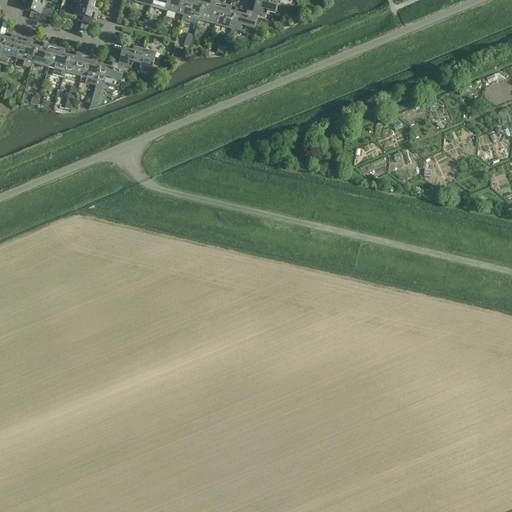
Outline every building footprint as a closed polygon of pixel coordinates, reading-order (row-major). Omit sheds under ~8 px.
[(22,0),(28,2),(25,12),(30,13),(29,19),(41,22),(42,17),(51,19),(52,12),(43,10),(44,3),(39,2),(39,0),(22,0)] [(95,4),(81,0),(78,0),(74,15),(95,21),(98,11),(93,9),(95,4)] [(152,0),(150,7),(166,12),(169,0),(152,0)] [(167,12),(165,18),(181,22),(182,17),(187,0),(169,0),(166,12),(167,12)] [(187,0),(182,17),(183,17),(182,22),(197,26),(199,21),(203,5),(197,3),(198,0),(187,0)] [(258,15),(265,17),(266,12),(275,15),(278,0),(266,0),(266,1),(264,0),(255,0),(252,13),(252,14),(258,15)] [(199,21),(215,26),(221,4),(210,1),(209,7),(203,5),(199,21)] [(215,26),(231,30),(235,14),(230,13),(231,7),(221,4),(215,26)] [(235,14),(231,30),(243,34),(245,29),(253,31),(258,15),(252,14),(252,13),(246,12),(245,17),(235,14)] [(0,61),(6,63),(8,57),(16,59),(22,38),(11,35),(10,40),(4,39),(0,53),(0,60),(0,61)] [(156,46),(158,39),(152,37),(149,44),(156,46)] [(187,37),(184,47),(190,48),(193,38),(187,37)] [(24,62),(22,68),(28,69),(29,68),(31,69),(32,64),(36,48),(31,46),(32,41),(22,38),(16,59),(24,62)] [(32,64),(48,69),(54,47),(44,44),(42,50),(36,48),(32,64)] [(64,73),(69,57),(63,55),(65,50),(54,47),(48,69),(54,70),(52,76),(61,79),(63,73),(64,73)] [(145,50),(134,47),(132,52),(122,50),(118,65),(118,66),(123,67),(131,69),(132,64),(140,66),(140,67),(145,50)] [(140,66),(138,72),(150,75),(156,54),(145,50),(140,67),(140,66)] [(64,73),(80,78),(86,56),(76,53),(75,59),(69,57),(64,73)] [(95,87),(97,82),(101,66),(95,65),(97,59),(86,56),(80,78),(86,79),(85,85),(95,87)] [(101,66),(97,82),(109,86),(111,81),(119,83),(123,67),(118,66),(118,65),(112,64),(111,69),(101,66)]
